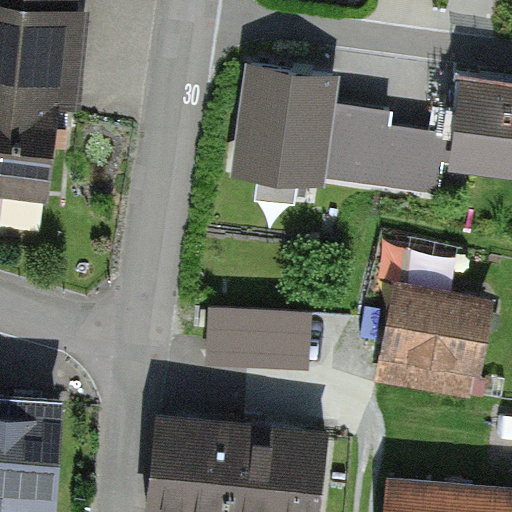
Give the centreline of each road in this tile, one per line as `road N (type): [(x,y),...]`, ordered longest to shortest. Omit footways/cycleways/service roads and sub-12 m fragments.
road 1 (unclassified): [(191,0),(141,343)]
road 2 (unclassified): [(141,343),(128,511)]
road 3 (unclassified): [(0,305),(141,343)]
